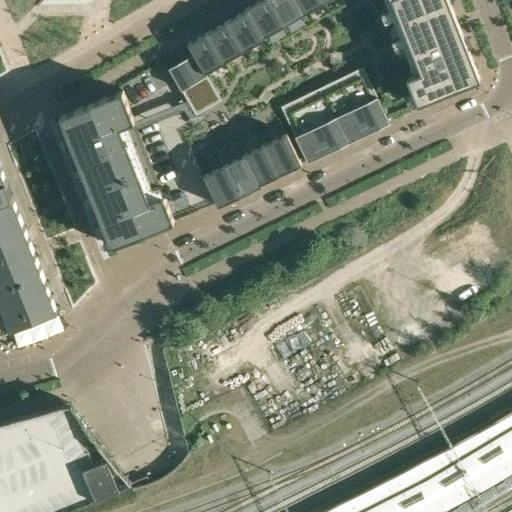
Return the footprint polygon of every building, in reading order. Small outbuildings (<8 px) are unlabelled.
[(8,0),(12,11),(46,0),(8,0)] [(175,64),(169,67),(196,114),(222,99),(206,72),(266,37),(265,36),(326,0),(257,0),(246,7),(247,8),(188,43),(191,48),(194,53),(187,57),(181,60),(175,64)] [(448,0),(392,0),(402,24),(388,29),(400,59),(419,51),(426,69),(407,77),(418,104),(480,79),(448,0)] [(366,73),(284,112),(308,162),(390,122),(366,73)] [(90,103),(60,115),(112,245),(122,241),(174,220),(173,218),(167,220),(120,102),(126,100),(122,90),(120,91),(90,103)] [(244,155),(203,174),(218,205),(261,184),(260,183),(301,163),(286,132),(243,153),(244,155)] [(0,330),(10,326),(11,329),(17,326),(18,330),(53,316),(52,312),(58,310),(0,164),(0,330)] [(0,511),(60,511),(131,483),(97,437),(71,403),(0,421),(0,511)]
